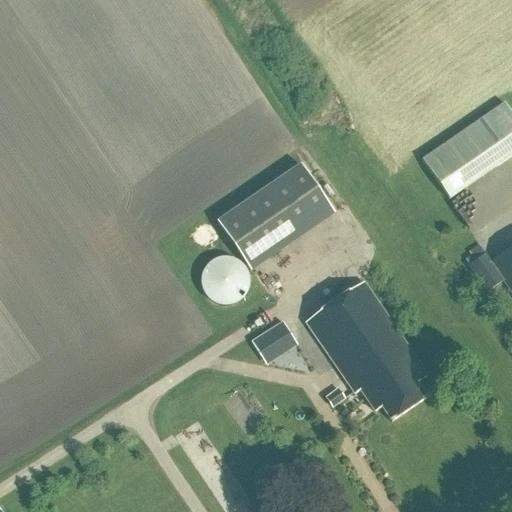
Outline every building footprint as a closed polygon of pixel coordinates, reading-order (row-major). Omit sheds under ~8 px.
[(485,119),(511,158),(511,157),(511,123),(501,108),(485,119)] [(419,165),(445,203),(511,158),(485,119),(419,165)] [(298,164),(214,219),(247,269),(331,214),(298,164)] [(486,293),(503,282),(511,295),(511,250),(492,264),(486,256),(468,268),(486,293)] [(225,261),(215,262),(206,267),(200,276),(198,286),(201,295),(207,304),(216,309),(226,309),(235,306),(243,299),(247,290),(247,280),(242,270),(235,264),(225,261)] [(375,414),(382,409),(392,423),(427,399),(417,385),(428,377),(365,286),(308,325),(356,394),(360,392),(375,414)] [(264,336),(276,354),(293,343),(282,325),(264,336)] [(220,413),(236,400),(227,388),(211,401),(220,413)] [(339,390),(326,399),(333,410),(346,400),(339,390)]
